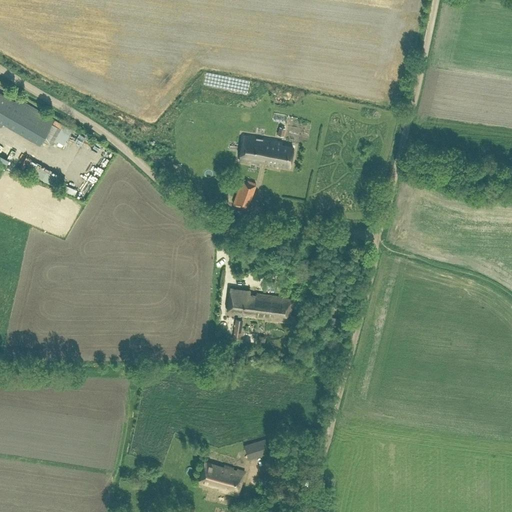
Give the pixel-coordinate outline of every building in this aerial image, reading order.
[(0,125),(3,121),(39,142),(53,118),(16,97),(14,101),(0,92),(0,125)] [(61,147),(71,125),(65,123),(55,145),(61,147)] [(283,136),(285,127),(279,126),(276,134),(283,136)] [(292,146),(281,144),(281,142),(243,135),(239,159),(260,163),(262,158),(268,159),(267,165),(276,166),(277,164),(289,166),(292,146)] [(12,158),(17,153),(8,143),(3,148),(12,158)] [(86,148),(82,153),(89,159),(93,154),(86,148)] [(103,174),(108,164),(102,161),(97,171),(103,174)] [(91,194),(99,182),(92,176),(83,188),(91,194)] [(237,198),(235,203),(246,207),(255,182),(246,179),(244,185),(239,183),(234,197),(237,198)] [(280,296),(256,292),(256,294),(248,293),(249,290),(229,287),(226,311),(237,312),(237,314),(264,318),(263,319),(277,321),(277,320),(293,322),(294,314),(289,314),(290,306),(295,306),(296,301),(291,300),(290,299),(280,297),(280,296)] [(337,333),(339,319),(321,316),(319,330),(337,333)] [(232,338),(239,339),(242,320),(235,319),(232,338)] [(248,459),(269,452),(265,437),(243,444),(248,459)] [(218,489),(237,495),(244,471),(223,464),(222,466),(203,461),(197,481),(218,487),(218,489)]
